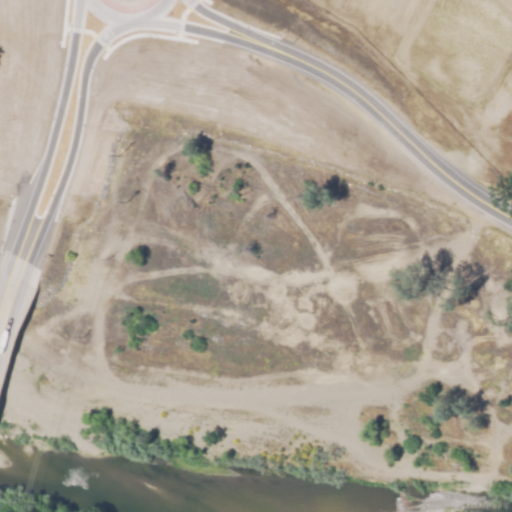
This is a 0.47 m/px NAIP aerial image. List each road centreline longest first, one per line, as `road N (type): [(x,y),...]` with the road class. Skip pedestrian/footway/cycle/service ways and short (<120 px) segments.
road 1 (residential): [(186,0),(345,72),(462,177),(511,208)]
road 2 (primary): [(24,248),(98,0)]
